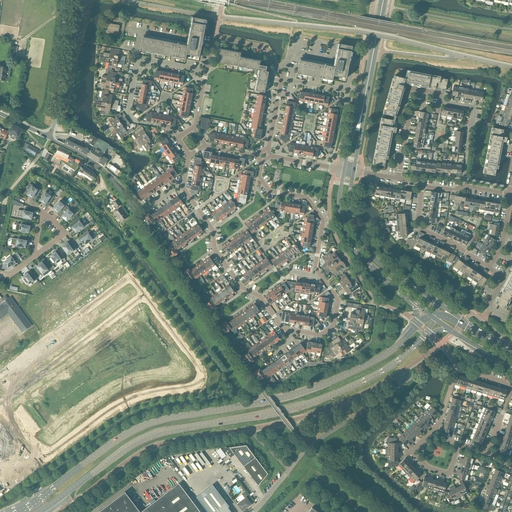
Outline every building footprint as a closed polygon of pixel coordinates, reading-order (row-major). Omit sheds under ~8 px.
[(200,56),(204,35),(207,20),(193,18),(188,46),(143,37),(140,50),(186,59),(187,54),(200,56)] [(118,31),(120,25),(108,23),(107,29),(118,31)] [(346,78),(351,54),(352,46),(339,44),(335,67),(300,60),(297,74),(333,80),(334,75),(346,78)] [(12,46),(10,62),(24,64),(25,59),(16,57),(17,47),(12,46)] [(114,59),(115,50),(111,49),(110,54),(103,52),(102,57),(104,57),(105,57),(114,59)] [(218,62),(226,64),(259,70),(255,91),(265,92),(268,72),(266,71),(267,66),(264,66),(264,62),(260,61),(240,57),(241,53),(220,49),(218,62)] [(115,50),(114,59),(125,61),(126,57),(119,55),(120,51),(115,50)] [(102,57),(100,57),(100,61),(108,63),(107,69),(113,70),(112,70),(112,68),(114,59),(105,57),(104,57),(102,57)] [(125,61),(114,59),(112,68),(116,69),(117,64),(124,66),(125,61)] [(102,80),(111,81),(113,72),(113,70),(107,69),(106,69),(105,75),(103,75),(102,80)] [(159,80),(161,71),(156,70),(155,74),(154,74),(152,76),(154,79),(159,80)] [(111,81),(122,83),(123,79),(116,78),(117,73),(113,72),(111,81)] [(437,77),(411,73),(409,72),(406,83),(431,88),(445,90),(447,79),(440,78),(441,76),(437,76),(437,77)] [(183,85),(186,82),(187,82),(185,80),(184,80),(185,76),(180,75),(178,84),(183,85)] [(399,107),(397,106),(402,89),(404,89),(405,86),(403,85),(405,79),(394,75),(384,113),(395,117),(396,110),(398,110),(399,107)] [(142,84),(151,86),(152,81),(149,77),(147,79),(147,80),(143,79),(142,84)] [(102,91),(109,92),(109,90),(111,81),(102,80),(100,79),(99,81),(101,82),(101,84),(103,84),(102,91)] [(122,83),(111,81),(109,90),(114,91),(114,87),(121,88),(122,83)] [(183,92),(192,94),(193,89),(190,88),(190,87),(188,84),(184,87),(183,92)] [(109,92),(102,91),(101,97),(98,97),(98,102),(107,103),(108,94),(109,92)] [(304,101),(306,92),(301,91),(300,95),(299,95),(296,97),(299,100),(304,101)] [(479,91),(477,100),(484,101),(485,98),(483,98),(484,92),(479,91)] [(107,103),(118,105),(119,101),(112,100),(113,95),(108,94),(107,103)] [(325,96),(323,105),(328,106),(332,103),(330,101),(329,101),(330,97),(325,96)] [(296,102),(294,99),(293,99),(291,100),(291,101),(287,101),(286,106),(295,107),(296,102)] [(107,103),(98,102),(97,106),(101,107),(100,114),(105,114),(104,115),(109,116),(109,113),(105,112),(107,103)] [(118,105),(107,103),(105,112),(109,113),(110,109),(117,110),(118,105)] [(148,105),(139,103),(138,108),(141,109),(141,110),(143,112),(147,110),(148,105)] [(328,113),(337,115),(338,110),(335,109),(335,108),(333,105),(329,108),(328,113)] [(189,112),(180,111),(179,116),(181,120),(184,118),(184,117),(188,117),(189,112)] [(502,116),(511,120),(511,117),(511,116),(510,116),(510,114),(504,111),(502,116)] [(151,122),(153,113),(148,112),(144,114),(146,117),(147,117),(146,121),(151,122)] [(179,121),(177,117),(172,116),(170,125),(175,126),(176,122),(177,123),(179,121)] [(507,128),(509,122),(510,123),(511,120),(502,116),(500,116),(498,121),(500,122),(499,125),(507,128)] [(111,132),(118,127),(113,119),(112,117),(108,120),(112,126),(108,128),(111,132)] [(118,127),(128,121),(125,117),(120,121),(117,117),(113,119),(118,127)] [(391,132),(396,133),(397,128),(392,127),(393,120),(382,118),(373,164),(380,165),(385,166),(386,159),(388,159),(388,156),(387,155),(391,132)] [(128,121),(118,127),(124,135),(124,134),(125,134),(127,136),(129,134),(127,132),(125,128),(130,124),(128,121)] [(210,124),(201,122),(200,127),(203,128),(203,129),(205,132),(209,129),(210,124)] [(22,130),(13,125),(9,132),(10,132),(9,135),(11,136),(10,137),(14,140),(15,138),(16,139),(17,136),(18,137),(22,130)] [(118,127),(111,132),(113,136),(117,133),(121,139),(125,136),(124,134),(124,135),(118,127)] [(138,129),(144,139),(152,134),(152,133),(150,131),(149,130),(145,132),(142,127),(138,129)] [(493,127),(492,131),(484,173),(495,176),(496,168),(498,169),(499,165),(497,165),(501,141),(506,142),(507,137),(502,136),(504,130),(493,127)] [(0,135),(0,136),(4,138),(3,139),(4,140),(9,132),(2,128),(0,131),(0,132),(2,133),(1,136),(0,135)] [(144,139),(138,129),(132,133),(136,139),(134,140),(135,142),(133,144),(134,146),(144,139)] [(154,132),(152,133),(152,134),(144,139),(149,146),(153,144),(151,140),(154,137),(155,139),(157,138),(155,134),(154,132)] [(214,142),(216,133),(211,132),(207,135),(209,137),(210,137),(209,141),(214,142)] [(262,134),(253,133),(252,138),(254,142),(257,140),(257,139),(261,139),(262,134)] [(90,151),(87,156),(98,163),(99,162),(105,165),(108,159),(103,155),(106,151),(108,148),(109,148),(111,146),(109,145),(90,134),(88,138),(92,141),(93,140),(96,141),(95,144),(90,151)] [(290,136),(281,134),(280,139),(284,140),(283,141),(285,143),(289,141),(290,136)] [(162,148),(169,142),(166,138),(159,143),(162,148)] [(87,156),(90,151),(84,147),(83,145),(80,143),(79,144),(78,145),(77,144),(67,139),(65,144),(75,148),(80,151),(87,156)] [(144,139),(134,146),(135,148),(138,146),(139,148),(143,145),(147,151),(151,148),(149,146),(144,139)] [(244,139),(242,148),(247,149),(248,145),(249,145),(252,143),(249,139),(244,139)] [(322,146),(324,149),(325,150),(327,148),(327,147),(331,148),(332,143),(323,141),(322,146)] [(162,148),(165,151),(172,146),(169,142),(162,148)] [(26,143),(23,148),(31,153),(35,156),(37,152),(38,150),(26,143)] [(294,153),(295,144),(290,143),(286,145),(288,148),(289,148),(289,152),(294,153)] [(165,151),(167,155),(175,150),(172,146),(165,151)] [(461,147),(452,146),(452,151),(456,152),(456,154),(459,154),(460,152),(461,152),(461,147)] [(314,147),(312,156),(317,157),(318,153),(319,154),(322,152),(319,148),(314,147)] [(70,163),(72,163),(71,165),(76,169),(79,166),(78,165),(79,164),(81,159),(77,157),(75,160),(72,159),(73,157),(69,156),(70,153),(65,150),(59,148),(55,156),(70,163)] [(167,155),(170,159),(178,154),(175,150),(167,155)] [(205,161),(210,162),(211,155),(212,155),(212,152),(207,151),(204,151),(203,157),(205,161)] [(47,152),(43,159),(49,162),(53,155),(47,152)] [(178,154),(170,159),(173,163),(178,164),(178,161),(177,160),(181,158),(178,154)] [(203,162),(201,158),(194,157),(194,160),(193,165),(195,166),(202,167),(203,162)] [(243,168),(247,165),(246,163),(244,163),(245,159),(240,158),(239,160),(240,160),(238,167),(239,167),(243,168)] [(96,176),(93,172),(82,165),(78,171),(86,174),(93,179),(96,176)] [(168,170),(174,178),(178,175),(176,172),(177,171),(177,168),(172,167),(168,170)] [(248,167),(245,170),(244,175),(250,176),(253,177),(254,172),(250,171),(250,170),(248,167)] [(164,173),(170,180),(174,178),(168,170),(164,173)] [(164,173),(161,176),(166,183),(170,180),(164,173)] [(161,176),(157,178),(162,186),(166,183),(161,176)] [(157,178),(153,181),(158,189),(162,186),(157,178)] [(153,181),(149,184),(154,191),(158,189),(153,181)] [(35,200),(40,190),(37,189),(37,190),(32,187),(33,185),(29,183),(26,189),(29,191),(27,194),(32,198),(32,199),(35,200)] [(145,187),(150,194),(154,191),(149,184),(145,187)] [(200,195),(201,186),(192,184),(191,192),(191,193),(200,195)] [(380,196),(381,187),(376,186),(376,188),(373,187),(372,194),(380,196)] [(145,187),(141,190),(146,197),(150,194),(145,187)] [(146,197),(141,190),(137,192),(142,200),(146,197)] [(54,197),(46,192),(40,200),(45,204),(44,205),(47,207),(54,197)] [(247,195),(237,193),(236,202),(244,203),(245,202),(247,195)] [(460,196),(455,195),(451,195),(450,200),(454,201),(454,204),(459,205),(460,196)] [(174,199),(179,207),(183,204),(178,196),(174,199)] [(121,205),(117,199),(113,203),(116,208),(121,205)] [(174,199),(170,202),(175,209),(176,209),(179,207),(174,199)] [(227,202),(234,213),(236,211),(234,209),(237,207),(231,200),(227,202)] [(59,215),(67,207),(64,205),(59,201),(53,208),(57,212),(57,213),(59,215)] [(280,211),(281,202),(276,201),(276,205),(275,205),(272,207),(275,210),(280,211)] [(170,202),(166,204),(171,212),(174,210),(176,213),(178,211),(176,209),(175,209),(170,202)] [(227,202),(224,205),(222,202),(221,204),(222,206),(223,205),(229,213),(231,211),(233,214),(234,213),(227,202)] [(166,204),(162,207),(168,215),(168,214),(171,212),(166,204)] [(223,205),(222,206),(219,208),(226,218),(228,217),(226,215),(229,213),(223,205)] [(300,205),(299,214),(304,215),(308,213),(306,210),(305,210),(305,206),(300,205)] [(67,207),(59,215),(61,218),(62,217),(67,221),(74,213),(67,207)] [(127,217),(120,207),(114,212),(121,222),(127,217)] [(162,207),(158,210),(164,218),(167,216),(168,218),(170,217),(168,214),(168,215),(162,207)] [(213,209),(214,211),(215,211),(221,219),(223,217),(225,219),(226,218),(219,208),(216,210),(215,208),(213,209)] [(25,211),(18,210),(17,216),(23,217),(23,218),(26,219),(27,218),(31,219),(32,216),(33,217),(34,213),(27,212),(27,210),(25,209),(25,211)] [(275,216),(270,209),(266,211),(271,219),(272,219),(275,216)] [(158,210),(154,213),(160,221),(161,220),(164,218),(158,210)] [(221,219),(215,211),(214,211),(211,214),(217,222),(221,219)] [(267,222),(270,220),(272,222),(274,221),(272,219),(271,219),(266,211),(262,214),(267,222)] [(151,215),(149,213),(145,216),(150,224),(154,221),(150,216),(151,215)] [(154,213),(151,215),(150,216),(154,221),(156,224),(159,221),(161,224),(162,222),(161,220),(160,221),(154,213)] [(262,214),(258,217),(263,225),(264,224),(267,222),(262,214)] [(304,222),(313,224),(314,219),(313,218),(314,215),(309,214),(305,217),(304,222)] [(258,217),(254,220),(260,228),(263,225),(264,228),(266,227),(264,224),(263,225),(258,217)] [(71,228),(72,228),(76,232),(84,226),(78,218),(69,226),(71,228)] [(256,230),(257,230),(260,228),(254,220),(250,223),(256,230)] [(22,224),(17,223),(15,230),(20,231),(20,232),(23,233),(24,232),(28,233),(29,230),(31,230),(31,227),(24,225),(24,223),(22,223),(22,224)] [(193,226),(200,236),(202,235),(200,233),(203,231),(197,223),(193,226)] [(255,231),(256,233),(258,232),(257,230),(256,230),(250,223),(246,226),(252,233),(255,231)] [(447,236),(451,228),(446,225),(442,233),(447,236)] [(193,226),(190,229),(189,226),(187,227),(188,230),(189,229),(195,237),(197,235),(199,238),(200,236),(193,226)] [(455,230),(451,228),(447,236),(452,238),(455,230)] [(188,230),(185,232),(193,242),(194,241),(193,239),(195,237),(189,229),(188,230)] [(493,235),(493,238),(494,239),(495,238),(496,235),(497,236),(498,231),(489,229),(488,234),(493,235)] [(243,233),(248,241),(249,240),(253,238),(247,230),(243,233)] [(408,230),(398,231),(398,237),(402,237),(403,239),(406,238),(405,234),(408,233),(408,230)] [(460,232),(455,230),(452,238),(456,240),(460,232)] [(81,240),(85,245),(93,239),(87,231),(78,238),(80,241),(81,240)] [(465,234),(461,242),(466,244),(469,238),(470,238),(471,234),(466,231),(465,234)] [(185,232),(182,234),(181,232),(179,233),(181,235),(182,235),(187,243),(190,241),(191,243),(193,242),(185,232)] [(416,239),(414,243),(416,243),(415,246),(420,248),(425,239),(422,238),(424,234),(420,232),(416,239)] [(465,234),(460,232),(456,240),(461,242),(465,234)] [(243,233),(239,236),(245,244),(248,242),(249,244),(251,243),(249,240),(248,241),(243,233)] [(181,235),(178,238),(185,248),(186,246),(185,244),(187,243),(182,235),(181,235)] [(496,240),(494,239),(493,238),(488,235),(485,239),(493,244),(496,240)] [(245,244),(239,236),(235,239),(241,247),(242,246),(245,244)] [(171,239),(173,241),(174,240),(179,248),(182,246),(183,249),(185,248),(178,238),(175,240),(173,237),(171,239)] [(425,239),(420,248),(426,251),(432,238),(430,237),(428,241),(425,239)] [(19,239),(12,238),(11,244),(17,245),(17,246),(20,247),(21,246),(25,247),(26,244),(27,245),(28,241),(21,240),(21,238),(19,238),(19,239)] [(432,238),(426,251),(431,253),(435,244),(432,243),(433,242),(432,241),(434,238),(432,238)] [(235,239),(231,242),(237,249),(240,247),(241,250),(243,248),(242,246),(241,247),(235,239)] [(490,249),(493,244),(485,239),(482,244),(490,249)] [(69,240),(66,242),(67,243),(62,247),(68,254),(73,251),(76,249),(69,240)] [(174,240),(173,241),(170,243),(171,246),(171,245),(177,253),(179,252),(177,250),(179,248),(174,240)] [(231,242),(229,243),(228,241),(226,242),(233,252),(234,252),(237,249),(231,242)] [(300,246),(303,250),(305,248),(305,247),(309,247),(310,242),(301,241),(300,246)] [(235,254),(234,252),(233,252),(226,242),(224,244),(225,246),(223,247),(229,255),(232,253),(234,255),(235,254)] [(291,246),(290,243),(288,245),(290,247),(291,246),(296,254),(300,251),(295,243),(291,246)] [(435,244),(431,253),(436,256),(439,248),(437,247),(438,246),(435,244)] [(487,253),(490,249),(482,244),(479,248),(482,250),(480,252),(485,255),(486,253),(487,253)] [(167,248),(173,256),(177,253),(171,245),(171,246),(167,248)] [(290,247),(287,249),(294,259),(295,258),(294,256),(296,254),(291,246),(290,247)] [(439,248),(436,256),(441,258),(445,249),(442,248),(442,249),(439,248)] [(50,256),(57,264),(62,260),(64,258),(57,249),(54,251),(55,252),(50,256)] [(280,250),(282,252),(283,252),(288,260),(291,258),(292,260),(294,259),(287,249),(284,251),(282,249),(280,250)] [(445,249),(441,258),(446,260),(450,253),(447,252),(448,250),(445,249)] [(8,259),(4,262),(6,265),(4,266),(6,268),(12,264),(13,265),(15,264),(14,263),(18,259),(20,257),(17,252),(14,254),(10,257),(10,256),(7,259),(8,259)] [(282,252),(279,255),(286,265),(287,264),(286,261),(288,260),(283,252),(282,252)] [(340,259),(337,255),(335,252),(331,255),(329,252),(326,255),(332,264),(340,259)] [(450,253),(446,260),(452,263),(453,260),(455,261),(457,257),(455,256),(456,254),(453,253),(452,254),(450,253)] [(279,255),(276,257),(274,254),(272,256),(274,258),(275,257),(280,265),(283,264),(284,266),(286,265),(279,255)] [(321,269),(323,271),(325,269),(325,270),(332,264),(326,255),(322,258),(326,263),(322,266),(323,267),(321,269)] [(205,260),(211,268),(215,265),(210,257),(205,260)] [(275,257),(274,258),(271,260),(276,268),(280,265),(275,257)] [(456,263),(454,267),(458,270),(463,263),(461,262),(462,260),(459,259),(457,257),(455,261),(456,263)] [(260,259),(261,261),(262,261),(268,268),(272,266),(266,258),(263,260),(262,258),(260,259)] [(42,263),(37,266),(42,274),(44,276),(49,272),(52,270),(44,259),(41,262),(42,263)] [(115,259),(109,264),(112,267),(111,268),(113,271),(114,271),(117,274),(123,269),(115,259)] [(332,264),(339,274),(347,268),(343,262),(342,262),(340,259),(332,264)] [(208,270),(211,268),(205,260),(202,263),(207,271),(208,270)] [(261,261),(258,263),(266,273),(267,272),(266,270),(268,268),(262,261),(261,261)] [(203,273),(206,271),(208,274),(210,272),(208,270),(207,271),(202,263),(198,266),(203,273)] [(258,263),(255,266),(260,274),(262,272),(264,275),(266,273),(258,263)] [(463,263),(458,270),(463,273),(469,265),(466,263),(465,264),(463,263)] [(339,274),(332,264),(325,270),(325,269),(323,271),(328,278),(330,276),(328,273),(331,271),(334,274),(335,273),(337,276),(339,274)] [(463,273),(468,276),(475,266),(473,265),(471,267),(469,265),(463,273)] [(497,296),(499,297),(495,303),(505,309),(511,296),(511,265),(509,269),(511,271),(511,273),(508,280),(501,294),(499,293),(497,296)] [(198,266),(194,268),(199,276),(200,275),(203,273),(198,266)] [(260,274),(255,266),(254,267),(251,269),(258,279),(259,278),(258,276),(260,274)] [(468,276),(473,280),(478,272),(476,270),(477,268),(477,267),(475,266),(468,276)] [(194,268),(190,271),(194,277),(195,279),(198,277),(200,279),(202,278),(200,275),(199,276),(194,268)] [(190,271),(188,269),(184,272),(190,280),(194,277),(190,271)] [(251,269),(248,271),(246,269),(244,270),(246,272),(247,272),(252,280),(255,278),(256,280),(258,279),(251,269)] [(23,277),(28,285),(33,281),(34,282),(36,280),(29,270),(27,272),(27,273),(23,277)] [(98,272),(92,276),(100,287),(106,282),(103,278),(104,278),(102,275),(101,275),(98,272)] [(252,280),(247,272),(246,272),(243,275),(248,282),(252,280)] [(478,272),(473,280),(477,283),(482,276),(480,274),(481,273),(478,272)] [(347,285),(356,279),(355,277),(353,278),(352,276),(348,279),(344,273),(340,276),(342,278),(347,285)] [(482,276),(477,283),(482,286),(484,284),(485,285),(489,280),(487,279),(488,278),(485,276),(484,277),(482,276)] [(338,292),(347,285),(342,278),(338,280),(341,284),(335,288),(338,292)] [(359,287),(356,282),(358,281),(356,279),(347,285),(353,295),(357,292),(355,289),(359,287)] [(87,280),(81,285),(83,289),(82,289),(85,292),(86,292),(88,295),(94,290),(87,280)] [(286,281),(280,286),(286,294),(293,289),(295,289),(296,283),(286,281)] [(225,287),(232,297),(234,296),(232,294),(235,292),(229,284),(225,287)] [(315,285),(314,294),(319,295),(322,292),(321,290),(320,290),(320,285),(315,285)] [(347,285),(338,292),(340,296),(346,292),(348,296),(349,295),(350,297),(353,295),(347,285)] [(280,286),(276,289),(282,296),(283,296),(286,294),(280,286)] [(220,291),(217,293),(224,303),(226,302),(224,300),(227,298),(221,290),(222,289),(220,287),(218,288),(220,291)] [(225,287),(222,289),(221,290),(227,298),(229,296),(230,298),(232,297),(225,287)] [(276,289),(272,291),(278,299),(279,301),(282,299),(283,299),(284,298),(283,296),(282,296),(276,289)] [(272,291),(268,294),(274,302),(275,301),(278,299),(272,291)] [(70,293),(64,298),(71,308),(74,306),(74,305),(77,303),(75,300),(76,299),(73,296),(72,297),(70,293)] [(216,305),(219,303),(213,296),(214,295),(212,293),(211,294),(212,296),(209,299),(211,301),(213,304),(216,308),(218,307),(216,305)] [(217,293),(214,295),(213,296),(219,303),(221,302),(223,304),(224,303),(217,293)] [(268,294),(264,297),(270,304),(270,305),(271,304),(273,303),(275,305),(277,304),(275,301),(274,302),(268,294)] [(319,302),(328,303),(329,298),(325,298),(325,296),(324,294),(320,297),(319,302)] [(32,326),(10,297),(8,298),(5,295),(0,299),(0,319),(8,313),(22,333),(32,326)] [(216,308),(213,304),(211,301),(207,304),(212,311),(216,308)] [(58,302),(52,306),(55,310),(54,311),(56,314),(57,313),(60,316),(66,312),(58,302)] [(357,330),(359,319),(361,307),(361,305),(348,303),(348,305),(349,306),(350,306),(351,306),(356,307),(355,313),(351,313),(349,322),(348,328),(357,330)] [(255,304),(250,307),(256,315),(260,312),(255,304)] [(252,318),(253,317),(256,315),(250,307),(247,310),(252,318)] [(359,319),(368,320),(369,316),(364,315),(366,308),(361,307),(359,319)] [(143,308),(134,315),(139,321),(143,317),(144,317),(144,316),(148,314),(143,308)] [(247,310),(243,312),(248,320),(251,318),(253,321),(255,319),(253,317),(252,318),(247,310)] [(327,313),(317,311),(316,316),(319,320),(322,318),(322,317),(326,318),(327,313)] [(244,323),(245,322),(248,320),(243,312),(239,315),(244,323)] [(289,323),(291,313),(282,312),(281,320),(282,321),(289,323)] [(41,315),(35,319),(43,329),(49,325),(47,321),(48,321),(45,318),(44,318),(41,315)] [(239,315),(235,318),(240,326),(243,324),(245,326),(247,325),(245,322),(244,323),(239,315)] [(310,316),(308,326),(313,327),(314,322),(315,323),(318,321),(315,317),(310,316)] [(237,328),(240,326),(235,318),(231,321),(237,329),(237,328)] [(368,320),(359,319),(357,330),(362,331),(363,324),(367,325),(368,320)] [(227,323),(226,321),(221,324),(227,332),(231,329),(227,324),(227,323)] [(231,321),(227,323),(227,324),(231,329),(232,332),(236,329),(237,332),(239,330),(237,328),(237,329),(231,321)] [(116,330),(123,339),(128,335),(121,326),(116,330)] [(156,328),(147,335),(150,340),(160,333),(156,328)] [(114,332),(111,334),(118,343),(123,339),(116,330),(114,331),(113,332),(114,332)] [(279,339),(279,338),(274,331),(270,334),(277,344),(279,343),(277,341),(279,339)] [(160,333),(150,340),(154,346),(164,339),(160,334),(160,333)] [(265,337),(262,340),(269,350),(271,349),(269,346),(271,345),(266,337),(267,336),(265,334),(263,335),(265,337)] [(266,337),(271,345),(274,343),(275,345),(277,344),(270,334),(267,336),(266,337)] [(334,339),(340,347),(349,340),(346,337),(341,340),(338,337),(334,339)] [(103,338),(97,343),(104,352),(110,348),(103,338)] [(340,347),(345,354),(349,352),(351,350),(348,346),(354,342),(351,338),(349,340),(340,347)] [(257,343),(254,345),(261,355),(263,354),(261,352),(264,350),(258,342),(259,342),(257,339),(255,341),(257,343)] [(340,347),(334,339),(331,342),(333,346),(328,350),(330,353),(340,347)] [(258,342),(264,350),(266,349),(268,351),(269,350),(262,340),(259,342),(258,342)] [(306,351),(311,352),(312,342),(308,342),(307,346),(306,345),(303,347),(306,351)] [(296,346),(302,354),(303,353),(306,351),(303,347),(300,343),(296,346)] [(251,347),(249,345),(248,346),(249,349),(246,351),(248,353),(254,361),(255,360),(254,357),(256,356),(250,348),(251,347)] [(254,345),(251,347),(250,348),(256,356),(258,354),(260,356),(261,355),(254,345)] [(298,357),(301,354),(303,357),(304,356),(303,353),(302,354),(296,346),(292,349),(298,357)] [(345,354),(340,347),(330,353),(333,357),(339,353),(341,357),(345,354)] [(85,353),(84,353),(91,362),(97,358),(90,349),(85,353)] [(292,349),(288,352),(294,359),(295,359),(298,357),(292,349)] [(295,362),(297,361),(295,359),(294,359),(288,352),(284,354),(290,362),(291,364),(294,362),(295,362)] [(79,357),(86,366),(91,362),(84,353),(79,357)] [(244,356),(249,364),(254,361),(248,353),(244,356)] [(284,354),(280,357),(286,365),(287,364),(290,362),(284,354)] [(282,368),(285,366),(287,368),(289,367),(287,364),(286,365),(280,357),(277,360),(282,368)] [(282,368),(277,360),(273,363),(278,371),(279,370),(282,368)] [(71,363),(66,366),(73,376),(78,372),(71,363)] [(273,363),(269,366),(274,373),(277,371),(279,374),(281,372),(279,370),(278,371),(273,363)] [(170,364),(169,364),(171,375),(174,374),(179,374),(178,366),(170,367),(170,364)] [(186,365),(178,366),(179,374),(187,373),(187,369),(187,368),(186,365)] [(65,367),(60,371),(68,380),(73,376),(66,366),(65,367)] [(271,375),(274,373),(269,366),(265,368),(270,376),(271,375)] [(265,368),(261,371),(265,377),(266,379),(270,377),(271,379),(273,378),(271,375),(270,376),(265,368)] [(265,377),(261,371),(260,369),(255,372),(261,380),(265,377)] [(125,372),(128,382),(134,381),(131,370),(125,372)] [(125,372),(119,374),(121,379),(119,379),(121,384),(124,383),(124,384),(128,382),(125,372)] [(111,377),(116,387),(121,385),(121,384),(119,379),(121,379),(119,374),(117,375),(111,377)] [(457,375),(454,384),(460,386),(463,377),(457,375)] [(53,377),(48,380),(55,390),(60,386),(53,377)] [(111,377),(106,381),(112,390),(116,387),(111,377)] [(460,386),(466,388),(468,379),(463,377),(460,386)] [(474,380),(468,379),(466,388),(471,390),(474,380)] [(47,381),(42,385),(49,394),(55,390),(48,380),(47,381)] [(479,382),(474,380),(471,390),(477,391),(479,382)] [(101,384),(107,393),(112,390),(106,381),(101,384)] [(485,384),(479,382),(477,391),(482,393),(485,384)] [(101,384),(96,387),(103,396),(107,393),(101,384)] [(490,385),(485,384),(482,393),(487,395),(490,385)] [(487,395),(493,396),(496,387),(490,385),(487,395)] [(92,390),(99,399),(103,396),(96,387),(92,390)] [(501,389),(496,387),(493,396),(498,398),(501,389)] [(501,389),(498,398),(504,400),(507,390),(501,389)] [(92,390),(88,394),(94,402),(95,402),(98,399),(98,400),(99,399),(92,390)] [(88,394),(83,397),(90,406),(90,405),(94,403),(94,402),(88,394)] [(83,397),(79,400),(86,409),(90,406),(83,397)] [(451,403),(456,405),(460,406),(462,400),(453,398),(451,403)] [(31,399),(22,405),(26,410),(34,403),(31,399)] [(75,403),(81,412),(86,409),(79,400),(75,403)] [(34,403),(26,410),(29,414),(38,407),(37,407),(34,403)] [(75,403),(70,407),(77,415),(81,412),(81,413),(81,412),(75,403)] [(451,403),(449,409),(458,412),(460,406),(456,405),(451,403)] [(426,409),(436,419),(438,417),(435,414),(438,412),(429,404),(429,405),(430,406),(426,409)] [(38,407),(29,414),(32,418),(32,417),(32,418),(41,411),(38,407)] [(70,407),(66,410),(73,419),(73,418),(77,416),(76,415),(77,415),(70,407)] [(483,413),(492,417),(494,412),(485,408),(483,413)] [(436,419),(426,409),(423,413),(422,412),(421,412),(429,420),(432,418),(434,421),(436,419)] [(449,409),(447,414),(457,417),(458,412),(449,409)] [(66,410),(62,413),(69,422),(73,419),(66,410)] [(41,411),(32,418),(33,418),(32,418),(35,422),(44,415),(41,411)] [(429,420),(421,412),(421,413),(422,414),(418,418),(428,427),(430,425),(427,423),(429,420)] [(62,413),(57,417),(64,425),(68,422),(69,422),(62,413)] [(483,413),(481,419),(490,422),(492,417),(483,413)] [(455,422),(456,420),(457,417),(447,414),(446,420),(455,422)] [(44,415),(35,422),(38,426),(47,420),(44,416),(44,415)] [(60,420),(51,427),(55,432),(62,427),(64,425),(57,417),(60,420)] [(428,427),(418,418),(415,421),(414,420),(413,421),(421,429),(424,426),(426,429),(428,427)] [(488,428),(490,422),(481,419),(479,424),(488,428)] [(47,420),(38,426),(41,430),(50,424),(47,420)] [(455,422),(446,420),(444,425),(453,428),(455,422)] [(421,429),(413,421),(414,422),(410,426),(420,435),(422,433),(419,431),(421,429)] [(0,462),(1,464),(15,454),(14,452),(20,448),(0,422),(0,434),(9,448),(0,454),(0,462)] [(50,424),(41,430),(47,438),(55,432),(51,427),(47,430),(45,428),(50,424)] [(479,424),(477,429),(486,433),(488,428),(479,424)] [(440,430),(439,432),(439,433),(445,435),(446,432),(452,434),(453,428),(444,425),(442,430),(440,430)] [(420,435),(410,426),(407,430),(406,429),(405,429),(414,437),(416,435),(418,437),(420,435)] [(414,437),(405,429),(406,430),(403,434),(412,443),(414,441),(411,439),(414,437)] [(483,438),(486,433),(477,429),(474,434),(483,438)] [(410,445),(412,444),(412,443),(403,434),(399,438),(398,437),(397,437),(405,445),(408,443),(410,445)] [(482,447),(483,447),(484,444),(481,443),(483,438),(474,434),(472,440),(478,442),(477,445),(482,447)] [(511,438),(504,436),(502,442),(511,444),(511,442),(511,438)] [(386,449),(397,449),(397,446),(401,446),(401,443),(399,443),(399,441),(396,438),(388,438),(387,439),(387,442),(388,443),(388,448),(386,448),(386,449)] [(502,442),(500,447),(510,450),(511,444),(502,442)] [(255,457),(246,445),(224,448),(231,457),(235,454),(243,466),(255,457)] [(496,452),(495,455),(501,457),(502,454),(508,456),(510,450),(500,447),(499,452),(496,452)] [(401,457),(401,455),(388,455),(388,460),(386,460),(390,461),(390,464),(389,464),(389,467),(395,467),(399,463),(397,461),(397,457),(401,457)] [(475,459),(465,456),(464,459),(460,458),(460,460),(472,464),(474,459),(475,460),(475,459)] [(176,467),(169,457),(167,459),(174,468),(176,467)] [(258,485),(268,474),(255,457),(243,466),(258,485)] [(402,469),(412,460),(410,458),(407,461),(405,458),(397,466),(398,467),(399,466),(402,469)] [(405,474),(413,467),(411,464),(414,462),(412,460),(402,469),(406,473),(405,474)] [(461,467),(472,470),(471,469),(472,464),(460,460),(459,463),(462,464),(461,467)] [(494,465),(493,468),(495,469),(493,475),(502,478),(505,473),(499,470),(500,468),(494,465)] [(410,477),(420,468),(418,466),(415,469),(413,467),(405,474),(405,475),(407,474),(410,477)] [(456,471),(469,475),(470,470),(472,471),(472,470),(461,467),(460,470),(457,469),(456,471)] [(420,468),(410,477),(414,481),(412,482),(413,483),(421,475),(419,473),(421,470),(420,468)] [(456,471),(455,474),(459,475),(458,478),(469,481),(469,480),(467,480),(469,475),(456,471)] [(427,488),(431,475),(428,474),(427,478),(424,477),(423,482),(420,481),(415,489),(421,491),(422,486),(427,488)] [(432,491),(435,480),(432,479),(434,476),(431,475),(427,488),(432,489),(431,491),(432,491)] [(500,484),(502,478),(493,475),(491,480),(500,484)] [(438,491),(442,479),(439,478),(438,481),(435,480),(432,491),(433,491),(433,490),(438,491)] [(442,479),(438,491),(443,493),(442,494),(443,494),(447,484),(443,483),(444,479),(442,479)] [(498,489),(500,484),(491,480),(489,485),(498,489)] [(458,487),(464,497),(464,496),(463,495),(468,493),(462,481),(459,482),(461,485),(458,487)] [(150,511),(200,511),(179,483),(147,507),(150,511)] [(231,511),(228,507),(229,506),(213,485),(196,497),(207,511),(231,511)] [(454,485),(452,486),(458,498),(462,496),(463,497),(464,497),(458,487),(456,488),(454,485)] [(489,485),(487,490),(496,494),(498,495),(500,490),(498,489),(489,485)] [(445,491),(444,495),(446,496),(450,503),(453,501),(453,502),(454,502),(459,499),(458,498),(452,486),(449,488),(451,491),(448,492),(445,491)] [(494,499),(496,494),(487,490),(485,496),(494,499)] [(140,511),(125,492),(100,511),(150,511),(147,507),(140,511)] [(251,499),(245,492),(242,494),(245,498),(241,502),(239,502),(238,503),(238,504),(237,504),(242,511),(251,504),(248,500),(251,499)] [(485,496),(482,501),(491,505),(494,499),(485,496)] [(491,505),(482,501),(480,506),(490,511),(493,505),(491,505)]
